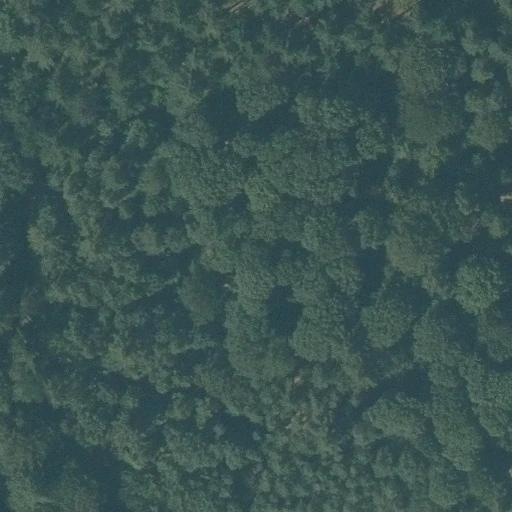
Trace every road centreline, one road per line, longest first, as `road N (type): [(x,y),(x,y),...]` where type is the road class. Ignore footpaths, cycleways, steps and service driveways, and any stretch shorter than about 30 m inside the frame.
road 1 (track): [(13,161),(35,511)]
road 2 (track): [(297,511),(511,449)]
